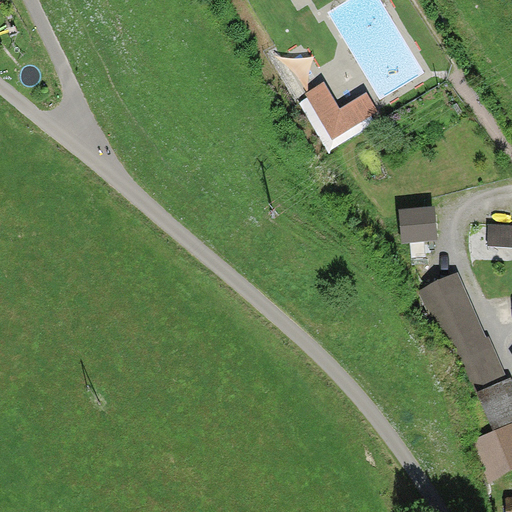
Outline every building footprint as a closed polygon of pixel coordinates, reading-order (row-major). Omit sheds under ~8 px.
[(325,83),(306,95),(333,141),(379,113),(367,94),(341,110),(325,83)] [(435,209),(399,212),(402,246),(411,245),(422,245),(438,243),(435,209)] [(511,226),(489,226),(489,248),(511,248),(511,226)] [(422,245),(411,245),(412,260),(423,260),(422,245)] [(477,394),(508,381),(490,338),(487,339),(459,274),(419,291),(451,358),(460,355),(477,394)] [(494,434),(511,426),(511,378),(508,381),(477,394),(494,434)]
